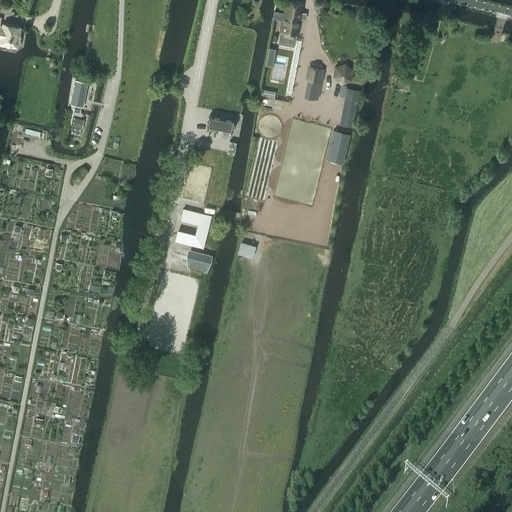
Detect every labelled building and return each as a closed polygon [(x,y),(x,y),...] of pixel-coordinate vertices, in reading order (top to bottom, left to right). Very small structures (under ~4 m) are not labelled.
[(273,17),(273,19),(274,19),(282,20),(280,32),(296,35),(300,18),(305,19),(306,15),(300,14),(302,4),(285,1),(283,13),(276,12),(275,12),(274,12),(273,17)] [(2,26),(0,25),(0,43),(16,46),(20,26),(3,23),(2,26)] [(334,66),(332,77),(340,84),(351,81),(353,70),(345,62),(334,66)] [(322,82),(325,69),(308,65),(305,79),(322,82)] [(402,83),(400,90),(408,91),(410,85),(412,76),(405,75),(403,84),(402,83)] [(89,84),(78,81),(73,105),(84,107),(89,84)] [(178,97),(176,111),(195,115),(198,100),(178,97)] [(352,99),(347,125),(352,126),(357,100),(352,99)] [(207,122),(207,123),(208,123),(207,127),(231,131),(232,127),(233,128),(233,127),(232,127),(233,123),(234,123),(234,122),(233,122),(234,119),(210,114),(209,118),(208,118),(209,118),(208,123),(207,122)] [(326,159),(342,163),(350,134),(333,130),(326,159)] [(176,233),(175,240),(202,247),(210,216),(182,209),(181,215),(202,221),(197,239),(176,233)]
